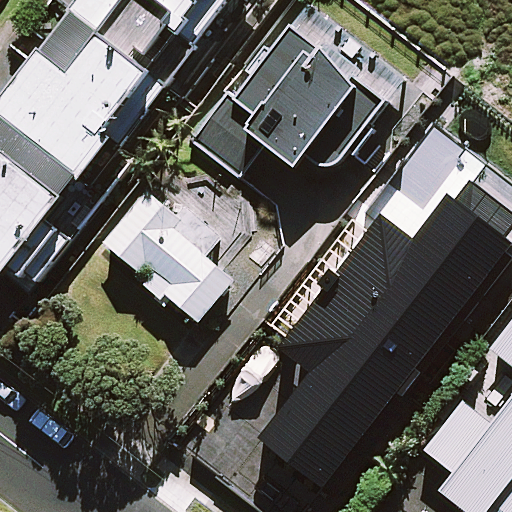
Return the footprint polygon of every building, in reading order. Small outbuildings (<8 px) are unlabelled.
[(0,243),(45,277),(80,229),(186,87),(191,90),(257,1),(255,0),(83,0),(77,10),(75,9),(0,109),(0,243)] [(311,150),(323,160),(341,159),(349,149),(356,155),(381,123),(375,117),(407,77),(313,2),(246,85),(242,82),(197,138),(242,174),(276,133),(306,156),(311,150)] [(322,368),(267,437),(332,488),(511,262),(511,227),(463,188),(418,244),(388,220),(289,342),(322,368)] [(112,239),(142,264),(149,256),(161,266),(148,282),(171,301),(177,293),(204,315),(235,277),(173,225),(183,213),(153,189),(112,239)] [(511,511),(511,317),(491,347),(511,361),(511,398),(511,400),(478,377),(422,456),(450,475),(435,496),(458,511),(511,511)]
